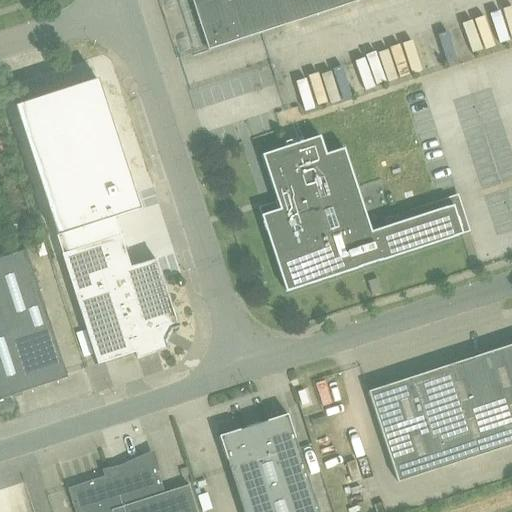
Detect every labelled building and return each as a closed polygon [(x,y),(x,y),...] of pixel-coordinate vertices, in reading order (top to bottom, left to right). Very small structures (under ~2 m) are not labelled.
[(191,0),(208,49),(260,32),(360,0),(191,0)] [(96,79),(13,106),(85,330),(93,354),(96,364),(134,353),(136,359),(167,349),(165,341),(170,330),(178,328),(156,258),(129,267),(113,217),(138,209),(96,79)] [(235,146),(256,145),(256,126),(235,127),(235,146)] [(280,211),(261,216),(267,235),(286,291),(304,284),(461,234),(452,207),(370,233),(342,149),(324,155),(317,137),(295,144),(262,155),(280,211)] [(0,257),(0,410),(14,406),(11,396),(66,378),(65,374),(25,250),(0,257)] [(376,278),(366,281),(371,295),(381,292),(376,278)] [(396,482),(511,444),(511,344),(367,391),(396,482)] [(342,376),(303,390),(313,420),(353,406),(342,376)] [(317,511),(297,448),(286,414),(218,436),(229,472),(242,511),(317,511)] [(196,511),(189,491),(188,485),(164,493),(164,492),(151,454),(108,472),(109,474),(67,488),(67,489),(74,511),(196,511)]
